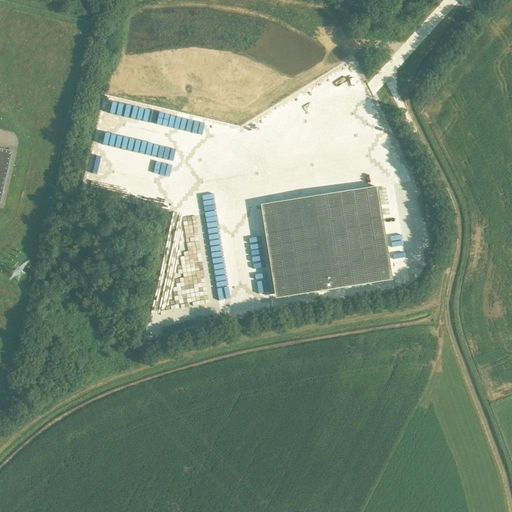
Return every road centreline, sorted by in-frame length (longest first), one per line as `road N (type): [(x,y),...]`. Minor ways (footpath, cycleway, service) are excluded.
road 1 (track): [(0,449),(62,400),(110,377),(398,315),(441,295)]
road 2 (track): [(444,365),(437,324),(453,261),(455,203),(385,70)]
